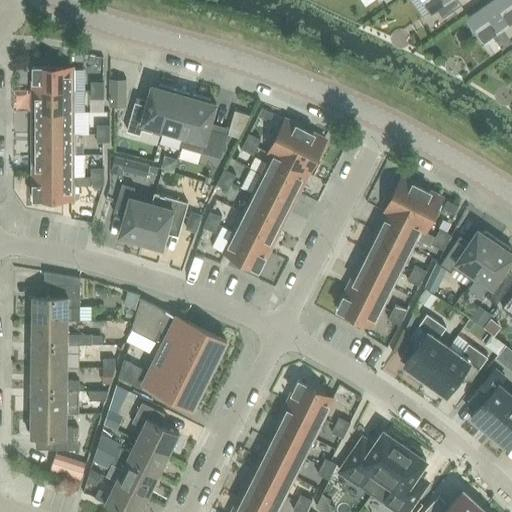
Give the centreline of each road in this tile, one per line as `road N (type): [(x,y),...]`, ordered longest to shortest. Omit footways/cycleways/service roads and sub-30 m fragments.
road 1 (unclassified): [(54,0),(98,22),(282,78),(384,123)]
road 2 (residential): [(0,246),(84,260),(178,289),(279,334)]
road 3 (residential): [(279,334),(411,412),(511,495)]
road 4 (residential): [(384,123),(279,334)]
road 5 (residential): [(279,334),(192,511)]
road 6 (unclassified): [(384,123),(511,197)]
